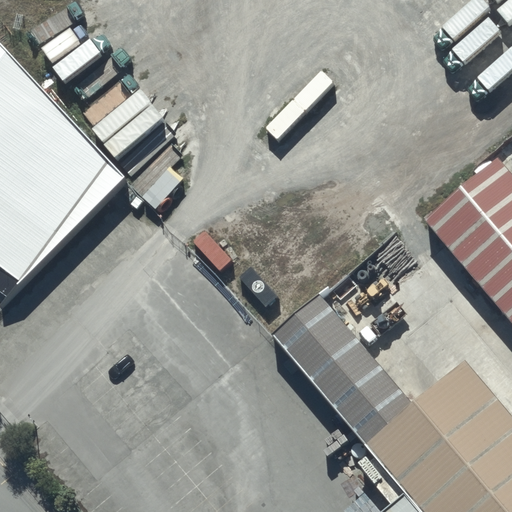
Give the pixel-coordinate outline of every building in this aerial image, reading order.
[(121,169),(0,37),(0,256),(22,272),(121,169)] [(511,159),(500,145),(424,208),(511,313),(511,159)] [(276,329),(358,429),(404,391),(323,290),(276,329)] [(511,511),(511,410),(459,346),(404,391),(358,429),(399,478),(427,511),(511,511)] [(427,511),(399,478),(357,511),(427,511)]
